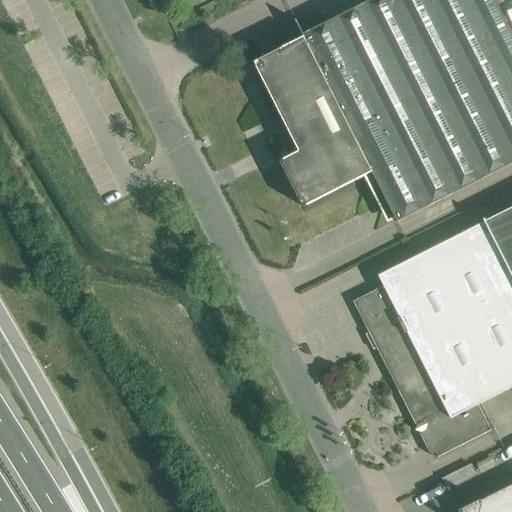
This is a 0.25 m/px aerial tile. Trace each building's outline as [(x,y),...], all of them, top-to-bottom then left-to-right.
[(284,49),(273,54),(255,63),(257,66),(258,66),(266,61),(292,112),(283,117),(293,135),(296,133),(305,152),(285,162),(284,161),(281,162),(304,208),(307,206),(303,198),(368,165),(373,173),(380,187),(385,184),(399,211),(393,214),(398,223),(399,222),(398,221),(511,164),(511,34),(494,0),(379,0),(317,32),(313,22),(300,29),(307,42),(286,53),(284,49)] [(292,112),(266,61),(258,66),(283,117),(292,112)] [(296,133),(293,135),(302,153),(305,152),(296,133)] [(368,165),(303,198),(307,206),(373,173),(368,165)] [(511,209),(486,222),(379,276),(385,287),(354,302),(416,424),(416,423),(417,425),(416,431),(421,432),(422,434),(421,435),(431,453),(430,454),(431,455),(435,452),(437,456),(438,456),(438,455),(490,428),(476,403),(511,384),(511,209)] [(511,511),(511,464),(487,477),(490,483),(464,495),(472,511),(511,511)] [(471,465),(443,479),(448,490),(477,475),(471,465)]
